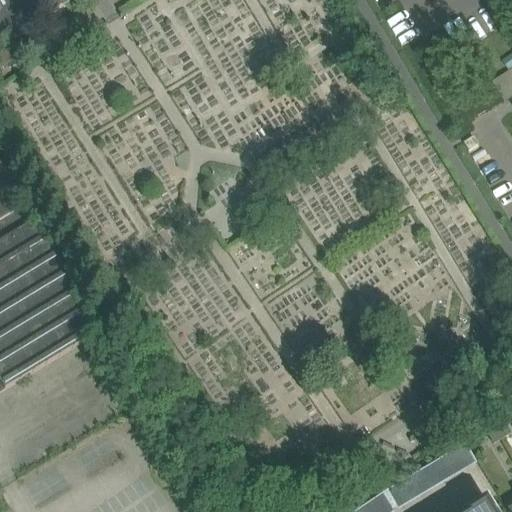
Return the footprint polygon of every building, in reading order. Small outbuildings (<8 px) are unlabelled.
[(0,0),(0,41),(80,0),(0,0)] [(0,165),(0,244),(35,224),(0,165)] [(0,394),(101,333),(35,224),(0,244),(0,394)] [(274,390),(292,375),(276,357),(259,373),(274,390)] [(506,427),(497,432),(502,440),(511,435),(506,427)] [(502,440),(497,432),(488,437),(493,445),(502,440)] [(491,511),(490,509),(485,501),(467,511),(491,511)]
